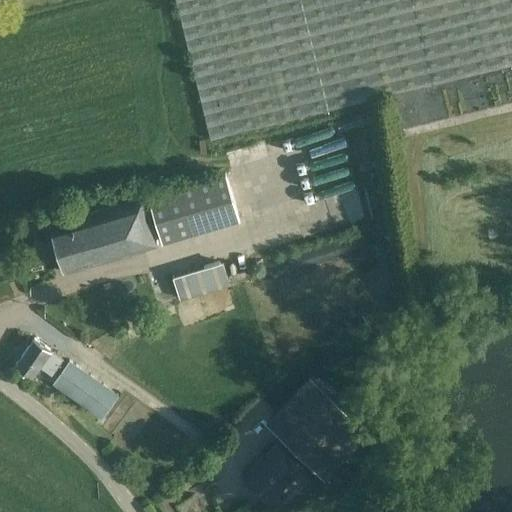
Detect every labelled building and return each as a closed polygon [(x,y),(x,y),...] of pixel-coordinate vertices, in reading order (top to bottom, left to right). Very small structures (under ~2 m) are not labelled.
[(511,0),(175,0),(211,139),(511,64),(511,0)] [(145,194),(161,239),(241,216),(227,167),(145,194)] [(143,197),(49,226),(64,273),(157,244),(143,197)] [(189,299),(235,283),(226,258),(180,275),(189,299)] [(64,359),(51,350),(34,338),(15,365),(31,377),(39,366),(40,367),(39,368),(50,376),(51,375),(52,376),(64,359)] [(118,393),(69,359),(52,383),(101,417),(118,393)] [(331,478),(375,430),(314,373),(270,421),(331,478)] [(244,476),(271,501),(302,468),(277,444),(257,464),(256,463),(244,476)]
